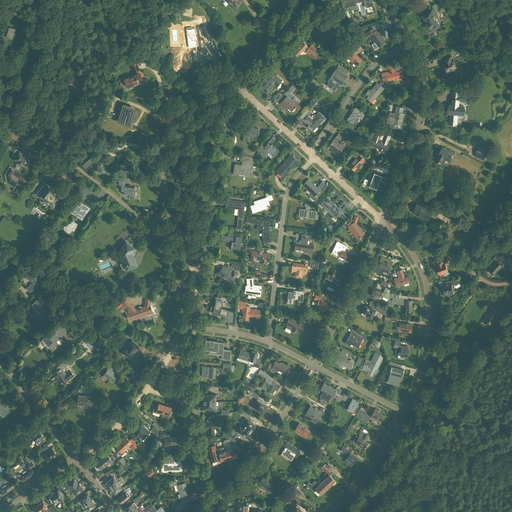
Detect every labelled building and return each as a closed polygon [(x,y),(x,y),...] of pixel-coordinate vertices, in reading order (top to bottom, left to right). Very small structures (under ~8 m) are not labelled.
[(343,9),(357,5),(356,2),(363,0),(365,7),(373,5),(372,0),(344,0),(341,1),(341,0),(343,9)] [(441,1),(432,5),(435,11),(444,7),(441,1)] [(179,5),(177,13),(187,16),(190,8),(179,5)] [(439,25),(433,12),(431,9),(423,13),(423,15),(423,16),(424,19),(425,19),(427,22),(427,24),(428,27),(429,27),(430,28),(434,26),(434,27),(436,27),(438,26),(439,25)] [(327,38),(328,39),(330,41),(338,33),(325,21),(317,29),(318,30),(320,28),(329,36),(327,38)] [(379,35),(381,34),(378,29),(375,31),(372,26),(362,33),(363,35),(365,38),(369,36),(374,43),(371,44),(375,50),(379,47),(378,47),(385,42),(379,35)] [(9,27),(6,38),(12,40),(15,29),(9,27)] [(187,33),(183,33),(183,41),(188,41),(188,47),(194,46),(194,47),(196,46),(196,47),(197,47),(196,37),(195,33),(196,33),(195,28),(187,29),(187,33)] [(356,54),(362,47),(356,42),(351,38),(348,41),(353,45),(348,51),(351,53),(347,58),(356,66),(362,60),(356,54)] [(305,51),(314,58),(318,53),(321,50),(312,42),(310,45),(311,46),(310,47),(309,46),(308,48),(306,46),(307,45),(302,41),(299,45),(300,46),(293,53),(297,57),(304,49),(306,51),(305,51)] [(451,55),(465,49),(470,47),(469,44),(450,52),(451,55)] [(443,62),(447,72),(452,70),(452,71),(457,69),(453,58),(452,58),(452,56),(443,60),(444,62),(443,62)] [(139,70),(140,70),(135,58),(128,61),(129,63),(133,72),(134,72),(134,74),(129,77),(128,76),(119,80),(121,85),(126,83),(128,87),(143,81),(140,76),(143,74),(142,72),(140,72),(139,70)] [(394,71),(393,65),(392,64),(388,66),(389,69),(390,69),(391,72),(388,73),(387,71),(383,73),(384,77),(387,77),(388,80),(398,78),(398,79),(403,78),(401,70),(399,71),(398,70),(394,71)] [(332,77),(327,85),(333,90),(338,82),(340,83),(347,75),(337,68),(331,76),(332,77)] [(265,77),(264,77),(262,80),(263,80),(258,86),(267,93),(277,81),(280,83),(283,80),(277,75),(276,76),(270,71),(265,77)] [(297,79),(288,89),(291,92),(295,87),(299,82),(297,79)] [(311,87),(314,84),(311,81),(305,87),(310,91),(312,88),(311,87)] [(366,98),(370,101),(373,103),(376,100),(374,99),(383,88),(377,83),(370,91),(368,90),(365,94),(368,96),(366,98)] [(278,93),(276,96),(273,98),(277,101),(282,96),(278,93)] [(300,102),(290,93),(280,103),(285,108),(286,107),(291,111),(295,107),(295,108),(295,107),(298,110),(301,106),(299,104),(300,102)] [(466,108),(465,107),(464,107),(464,106),(457,105),(457,104),(459,104),(459,101),(464,101),(464,99),(467,100),(468,95),(459,95),(460,93),(459,93),(459,94),(457,94),(457,93),(456,93),(456,100),(451,100),(451,103),(452,104),(452,105),(450,105),(450,106),(449,106),(448,107),(448,111),(448,112),(449,112),(449,113),(450,113),(450,120),(453,120),(454,121),(454,120),(457,120),(458,114),(463,114),(463,113),(464,113),(465,112),(466,108)] [(315,100),(321,107),(324,103),(317,98),(315,100)] [(320,108),(321,107),(315,100),(310,105),(312,107),(315,104),(320,108)] [(397,124),(401,125),(403,113),(401,113),(403,108),(396,106),(394,117),(388,116),(386,123),(390,123),(389,127),(391,127),(391,128),(396,129),(397,124)] [(129,117),(132,108),(127,107),(127,108),(123,107),(121,113),(118,113),(117,118),(127,121),(128,117),(129,117)] [(358,116),(362,119),(364,115),(361,113),(361,112),(362,112),(355,107),(355,108),(354,110),(347,120),(346,120),(349,122),(347,124),(352,127),(358,118),(357,117),(358,116)] [(310,111),(306,114),(302,119),(309,125),(307,127),(311,130),(315,126),(316,127),(325,118),(318,112),(315,116),(310,111)] [(100,115),(96,129),(99,130),(101,123),(105,124),(107,117),(100,115)] [(61,130),(71,128),(69,118),(59,120),(61,130)] [(247,130),(244,129),(243,141),(247,142),(247,136),(248,136),(257,137),(258,128),(249,127),(249,130),(247,130)] [(390,136),(385,135),(382,142),(378,140),(381,133),(374,131),(373,136),(375,136),(374,139),(373,139),(371,145),(381,149),(381,151),(386,153),(388,146),(386,145),(388,140),(389,140),(390,136)] [(338,133),(335,137),(328,147),(333,150),(335,151),(334,153),(338,155),(347,142),(343,139),(339,144),(337,143),(339,140),(340,140),(342,137),(338,133)] [(99,135),(104,146),(110,144),(106,136),(99,135)] [(268,142),(269,143),(264,148),(262,147),(258,151),(260,152),(264,156),(268,151),(273,156),(279,150),(273,145),(273,146),(272,144),(272,143),(275,139),(273,136),(268,142)] [(489,149),(480,144),(474,156),(484,160),(489,149)] [(452,156),(454,153),(442,147),(435,160),(442,163),(445,157),(449,159),(451,156),(452,157),(452,156)] [(22,164),(26,167),(31,158),(19,151),(16,149),(14,152),(17,154),(14,159),(17,162),(16,163),(21,166),(22,164)] [(353,156),(356,158),(348,165),(354,171),(357,168),(357,167),(364,160),(361,157),(363,155),(358,150),(353,156)] [(86,169),(94,162),(95,164),(95,165),(95,167),(97,167),(97,172),(105,172),(106,169),(103,164),(106,162),(101,156),(98,158),(94,154),(84,164),(84,165),(83,166),(86,169)] [(240,160),(242,161),(242,165),(235,164),(234,174),(238,175),(239,172),(246,173),(245,176),(251,177),(252,166),(250,160),(249,160),(250,157),(241,155),(240,160)] [(296,163),(298,161),(292,156),(286,162),(285,161),(276,171),(281,176),(285,172),(287,173),(290,170),(289,169),(295,163),(296,163)] [(12,172),(9,170),(6,175),(8,183),(14,187),(16,184),(12,181),(10,174),(12,172)] [(380,184),(379,184),(380,182),(379,181),(380,179),(381,180),(383,175),(374,172),(374,173),(373,176),(370,175),(366,185),(369,186),(376,189),(378,189),(380,184)] [(134,199),(134,195),(134,187),(131,187),(125,187),(125,179),(114,179),(114,184),(121,184),(121,191),(124,191),(124,195),(129,195),(129,199),(134,199)] [(310,193),(309,194),(308,195),(314,200),(316,198),(314,196),(325,184),(322,181),(317,187),(308,179),(302,185),(310,193)] [(43,187),(40,192),(38,194),(53,206),(61,197),(57,193),(52,190),(48,187),(46,189),(43,187)] [(266,196),(266,198),(254,202),(255,204),(250,206),(253,212),(263,209),(264,209),(270,207),(270,205),(269,205),(268,201),(273,199),(271,195),(266,196)] [(320,204),(323,207),(324,206),(333,214),(332,214),(335,217),(341,211),(347,205),(344,202),(338,208),(335,205),(335,204),(334,204),(333,203),(334,203),(333,203),(330,200),(327,197),(320,204)] [(227,200),(226,207),(226,208),(239,209),(236,228),(242,228),(245,202),(227,200)] [(89,206),(84,203),(80,208),(75,204),(72,208),(83,215),(89,206)] [(316,211),(313,210),(310,210),(310,208),(312,208),(313,205),(305,203),(304,206),(306,207),(305,209),(299,209),(298,216),(317,219),(318,214),(316,214),(316,211)] [(424,208),(417,204),(414,212),(427,219),(433,208),(426,205),(424,208)] [(445,209),(443,214),(442,215),(455,221),(458,216),(445,209)] [(364,234),(361,230),(356,223),(358,217),(355,216),(353,221),(351,221),(347,224),(348,226),(357,239),(364,234)] [(248,223),(257,224),(261,225),(261,226),(263,226),(263,229),(262,229),(264,242),(270,241),(269,229),(268,229),(268,227),(269,227),(270,221),(249,218),(248,223)] [(236,237),(228,236),(221,235),(221,240),(232,242),(231,249),(240,250),(241,237),(240,237),(240,235),(237,234),(236,237)] [(301,234),(301,237),(300,242),(296,242),(296,244),(295,244),(294,251),(295,252),(295,249),(303,250),(303,252),(312,254),(313,245),(307,244),(308,239),(313,240),(313,235),(301,234)] [(135,248),(134,248),(132,247),(130,246),(130,245),(126,242),(119,251),(124,262),(125,261),(126,263),(126,265),(127,265),(128,268),(136,264),(131,253),(135,248)] [(344,260),(348,261),(352,254),(345,251),(346,248),(334,242),(332,247),(341,252),(339,257),(344,259),(344,260)] [(257,249),(256,252),(255,259),(262,260),(261,264),(266,265),(266,261),(268,261),(269,254),(263,253),(263,250),(257,249)] [(386,257),(383,255),(382,255),(377,266),(378,267),(376,272),(381,275),(383,270),(388,272),(390,267),(383,264),(386,257)] [(448,270),(446,265),(449,264),(448,261),(447,259),(443,261),(442,261),(440,256),(436,258),(438,263),(435,264),(440,275),(444,273),(445,275),(449,273),(448,270)] [(318,271),(321,262),(310,261),(309,267),(315,268),(315,271),(318,271)] [(501,265),(497,261),(489,269),(495,275),(500,269),(499,268),(501,265)] [(292,272),(292,271),(296,271),(295,276),(301,277),(302,273),(306,274),(307,265),(307,264),(307,263),(304,262),(303,264),(293,263),(293,262),(291,272),(292,272)] [(232,268),(231,268),(228,266),(226,268),(223,266),(218,272),(230,282),(235,276),(238,278),(240,275),(240,273),(239,272),(240,265),(232,263),(230,267),(232,268)] [(26,288),(30,291),(46,277),(36,266),(31,271),(28,267),(23,272),(33,282),(26,288)] [(331,271),(332,272),(330,275),(326,274),(323,280),(324,280),(323,283),(334,288),(336,286),(337,286),(340,279),(334,277),(335,273),(336,274),(338,270),(333,268),(331,271)] [(404,278),(403,273),(402,270),(397,271),(399,278),(394,279),(396,286),(409,282),(408,277),(404,278)] [(247,279),(247,286),(246,286),(245,292),(255,294),(255,295),(260,296),(261,290),(261,289),(261,286),(253,285),(252,278),(247,279)] [(454,283),(452,284),(442,285),(444,296),(454,294),(453,287),(455,287),(454,283)] [(388,299),(389,293),(390,289),(385,287),(383,293),(373,288),(370,294),(379,299),(381,296),(388,299)] [(303,291),(291,290),(291,291),(288,291),(287,302),(292,303),(292,298),(297,299),(297,300),(302,301),(303,291)] [(389,293),(388,299),(388,304),(391,304),(392,303),(405,305),(405,304),(406,305),(406,312),(412,311),(412,300),(406,300),(406,299),(399,298),(399,294),(389,293)] [(37,308),(34,310),(37,314),(37,315),(41,317),(44,311),(45,312),(47,309),(43,306),(47,301),(40,295),(32,304),(37,308)] [(322,297),(316,295),(314,300),(318,301),(316,306),(321,309),(325,311),(328,304),(321,300),(322,297)] [(150,304),(150,303),(150,298),(145,297),(145,306),(136,309),(130,304),(131,304),(124,297),(116,305),(122,312),(124,311),(126,313),(129,321),(133,319),(133,318),(147,313),(147,314),(153,312),(150,304)] [(223,316),(225,309),(221,308),(223,300),(220,300),(220,298),(215,297),(213,306),(211,306),(210,310),(214,311),(213,313),(219,314),(219,315),(220,314),(223,314),(222,315),(223,316)] [(244,305),(245,302),(237,301),(236,308),(242,309),(242,312),(243,312),(242,319),(248,319),(248,316),(260,316),(260,310),(256,310),(256,309),(252,309),(249,309),(249,306),(244,305)] [(375,316),(377,311),(385,315),(386,310),(376,305),(374,310),(365,306),(362,312),(367,314),(366,315),(371,318),(373,314),(375,316)] [(493,325),(497,317),(500,313),(491,308),(484,320),(483,323),(486,325),(488,322),(493,325)] [(288,320),(286,324),(288,325),(286,328),(295,333),(297,330),(311,337),(313,332),(310,331),(311,328),(300,323),(299,325),(288,320)] [(410,332),(411,324),(399,323),(399,331),(410,332)] [(42,339),(47,345),(52,341),(52,342),(48,346),(52,350),(56,347),(55,346),(58,343),(56,341),(66,332),(59,324),(49,333),(42,339)] [(351,335),(350,334),(345,343),(350,345),(351,343),(358,347),(363,338),(353,331),(351,335)] [(210,339),(210,340),(205,340),(204,350),(205,350),(204,353),(208,353),(209,350),(217,351),(217,354),(222,355),(221,362),(229,363),(231,350),(223,349),(224,343),(219,342),(214,341),(214,340),(210,339)] [(399,347),(400,341),(400,340),(392,339),(391,344),(394,345),(393,346),(399,347)] [(133,354),(134,353),(133,352),(138,346),(132,341),(129,344),(128,343),(126,347),(127,348),(124,352),(127,354),(126,356),(130,359),(132,356),(134,354),(133,354)] [(407,348),(407,346),(401,346),(400,356),(407,356),(408,348),(407,348)] [(248,355),(249,352),(240,350),(238,357),(249,361),(249,360),(250,356),(248,355)] [(251,353),(249,352),(248,355),(250,356),(249,360),(255,361),(253,366),(258,367),(261,359),(256,358),(258,353),(252,351),(251,353)] [(340,354),(337,358),(336,358),(334,361),(336,362),(335,363),(339,365),(338,367),(341,368),(343,365),(347,367),(346,368),(349,370),(350,368),(351,369),(353,365),(352,365),(353,362),(350,360),(349,361),(344,358),(346,354),(341,352),(340,354)] [(381,355),(375,352),(371,361),(366,359),(364,363),(365,363),(362,369),(368,371),(367,372),(368,372),(367,373),(372,376),(375,368),(377,369),(382,357),(381,356),(381,355)] [(74,375),(73,374),(70,371),(65,375),(62,372),(63,370),(62,369),(66,366),(64,363),(65,362),(62,358),(57,362),(60,365),(55,369),(56,371),(53,373),(56,377),(56,376),(61,382),(62,382),(63,383),(67,380),(74,375)] [(262,367),(270,372),(273,374),(276,369),(287,375),(291,367),(283,363),(282,364),(275,361),(273,365),(268,363),(267,364),(265,362),(262,367)] [(402,374),(403,369),(400,369),(400,367),(401,365),(390,361),(386,369),(388,370),(389,370),(390,370),(390,371),(393,371),(389,381),(394,383),(395,379),(396,379),(398,373),(402,374)] [(115,373),(119,368),(112,363),(103,375),(112,382),(117,375),(115,373)] [(214,378),(215,368),(211,367),(202,366),(201,376),(208,377),(208,375),(210,375),(209,377),(214,378)] [(266,378),(269,374),(260,369),(256,376),(258,377),(260,374),(266,378)] [(266,378),(263,382),(264,382),(261,387),(265,390),(272,394),(272,393),(273,394),(275,391),(274,390),(275,389),(275,388),(278,389),(280,386),(278,385),(278,384),(272,380),(273,377),(269,374),(266,378)] [(325,379),(324,381),(336,389),(336,388),(333,386),(334,384),(325,379)] [(336,390),(324,383),(320,389),(323,390),(320,396),(321,396),(319,399),(327,404),(329,401),(328,400),(331,395),(333,396),(336,390)] [(257,398),(258,398),(259,396),(255,393),(251,390),(248,394),(251,396),(252,395),(257,399),(257,398)] [(340,394),(339,394),(336,400),(340,402),(342,397),(350,401),(347,409),(355,413),(357,409),(357,407),(356,407),(356,405),(358,401),(359,401),(344,393),(343,395),(340,394)] [(91,396),(78,395),(78,396),(74,396),(62,405),(65,408),(71,402),(77,403),(77,404),(78,404),(78,410),(89,411),(89,405),(90,405),(90,403),(96,404),(96,397),(91,397),(91,396)] [(257,398),(257,399),(256,400),(256,399),(251,406),(263,413),(267,407),(263,404),(264,403),(258,398),(257,398)] [(12,405),(8,401),(6,400),(2,404),(0,402),(0,412),(4,416),(9,411),(7,410),(12,405)] [(158,407),(154,406),(152,412),(160,414),(161,412),(163,413),(165,405),(159,403),(158,407)] [(165,405),(163,413),(169,415),(169,414),(170,415),(171,411),(170,411),(171,407),(165,405)] [(321,413),(316,410),(310,406),(305,414),(312,418),(311,419),(315,422),(321,413)] [(375,409),(374,409),(371,415),(372,416),(371,418),(380,423),(384,415),(377,411),(377,410),(375,409)] [(364,413),(359,411),(356,417),(367,422),(370,416),(364,413)] [(215,434),(214,428),(217,428),(217,423),(219,422),(218,418),(212,419),(212,422),(205,423),(206,429),(208,429),(208,435),(215,434)] [(243,426),(251,431),(255,425),(247,420),(245,419),(243,422),(245,423),(243,426)] [(251,431),(243,426),(241,424),(237,430),(247,437),(251,431)] [(306,437),(310,431),(298,424),(294,430),(298,432),(297,434),(301,436),(302,435),(306,437)] [(150,432),(143,425),(139,429),(141,431),(136,436),(142,440),(146,435),(147,436),(150,432)] [(159,430),(154,426),(150,430),(157,437),(159,430)] [(234,438),(236,435),(238,432),(232,429),(230,432),(228,435),(234,438)] [(43,437),(39,431),(36,433),(35,432),(32,434),(37,442),(39,444),(41,443),(45,440),(43,437)] [(177,436),(175,436),(170,437),(170,438),(167,438),(167,435),(166,431),(159,432),(160,441),(164,440),(165,445),(166,446),(166,447),(167,447),(168,447),(169,447),(170,447),(170,446),(171,445),(171,444),(174,444),(174,445),(177,444),(177,443),(178,443),(177,436)] [(358,435),(359,435),(354,443),(360,446),(360,447),(363,449),(367,443),(365,441),(368,436),(361,431),(358,435)] [(121,442),(126,447),(129,445),(133,450),(139,445),(132,437),(129,440),(126,437),(121,442)] [(220,461),(218,453),(216,453),(214,449),(216,449),(215,445),(217,445),(216,441),(216,438),(209,439),(210,446),(208,446),(212,463),(220,461)] [(126,447),(121,442),(116,446),(119,449),(117,452),(121,456),(125,451),(124,449),(126,447)] [(285,446),(284,448),(281,452),(291,459),(292,456),(295,458),(299,451),(291,446),(292,446),(286,442),(284,445),(285,446)] [(344,444),(340,450),(346,455),(344,458),(347,461),(346,462),(351,466),(357,458),(350,453),(353,450),(344,444)] [(227,459),(225,451),(224,447),(218,449),(218,453),(220,461),(227,459)] [(232,449),(225,451),(227,459),(234,457),(233,454),(236,453),(235,448),(232,449)] [(48,461),(56,454),(55,453),(56,453),(55,451),(54,451),(52,449),(49,451),(48,449),(45,452),(46,453),(43,455),(48,461)] [(25,457),(31,465),(27,468),(24,464),(21,466),(22,467),(21,467),(28,476),(34,472),(32,469),(35,466),(32,461),(32,460),(35,458),(31,453),(25,457)] [(107,454),(101,459),(106,465),(109,462),(110,463),(115,459),(112,456),(111,456),(109,457),(107,454)] [(176,458),(175,455),(166,457),(166,460),(170,460),(171,463),(162,464),(161,465),(162,471),(164,472),(167,472),(168,470),(172,470),(172,471),(181,471),(181,470),(182,470),(181,461),(174,461),(174,459),(176,458)] [(106,465),(101,459),(95,463),(100,469),(106,465)] [(322,481),(328,487),(335,481),(328,474),(331,471),(335,475),(339,471),(336,468),(334,469),(327,463),(326,465),(323,469),(326,472),(323,477),(324,479),(322,481)] [(13,476),(17,473),(18,474),(17,474),(22,481),(28,476),(21,467),(22,467),(21,466),(15,470),(13,467),(9,470),(13,476)] [(151,469),(145,474),(148,478),(154,473),(151,469)] [(107,476),(106,477),(109,480),(106,482),(110,488),(118,482),(113,476),(115,475),(112,473),(107,476)] [(269,490),(274,483),(263,475),(258,482),(269,490)] [(5,479),(1,482),(8,491),(14,486),(9,480),(6,482),(5,479)] [(74,479),(67,483),(69,486),(67,487),(65,487),(62,489),(66,493),(69,491),(71,489),(79,484),(78,483),(78,484),(74,479)] [(328,487),(322,481),(318,485),(314,482),(312,485),(309,482),(306,485),(314,492),(316,489),(321,494),(328,487)] [(118,482),(110,488),(115,493),(122,488),(118,482)] [(181,497),(188,495),(186,488),(187,488),(185,483),(176,486),(178,491),(179,491),(181,497)] [(79,484),(71,489),(75,494),(83,489),(79,484)] [(128,487),(124,490),(123,491),(125,492),(117,498),(121,503),(129,497),(130,496),(128,493),(131,491),(130,489),(128,487)] [(293,491),(298,496),(299,496),(302,493),(296,488),(293,491)] [(59,490),(54,494),(60,503),(63,501),(61,498),(63,496),(59,490)] [(60,503),(54,494),(49,497),(53,503),(56,501),(58,505),(60,503)] [(78,498),(76,500),(72,503),(74,505),(78,502),(79,504),(82,502),(84,505),(91,500),(87,495),(80,500),(78,498)] [(188,495),(181,497),(182,501),(174,508),(178,511),(185,506),(184,505),(186,503),(186,502),(190,501),(188,495)] [(91,500),(84,505),(84,506),(83,506),(85,509),(83,510),(83,511),(89,511),(88,510),(95,505),(91,500)] [(299,507),(300,505),(301,504),(296,500),(294,503),(295,504),(289,511),(290,511),(300,511),(301,511),(297,508),(298,506),(299,507)] [(54,511),(51,507),(48,509),(47,508),(42,501),(37,504),(42,511),(49,511),(50,511),(49,511),(54,511)] [(129,511),(130,511),(137,507),(134,502),(133,503),(132,503),(126,508),(129,511)] [(237,510),(247,511),(248,502),(245,502),(245,504),(238,503),(238,504),(236,504),(236,509),(237,509),(237,510)]
